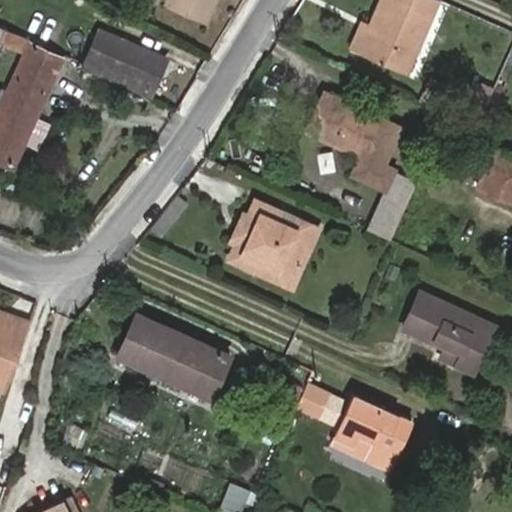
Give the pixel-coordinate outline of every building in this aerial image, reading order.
[(160,0),(203,19),(211,0),(160,0)] [(405,71),(435,0),(380,0),(371,21),(370,24),(376,26),(365,53),(405,71)] [(370,24),(371,21),(365,19),(353,48),(365,53),(376,26),(370,24)] [(146,94),(163,57),(99,30),(83,65),(146,94)] [(59,58),(30,45),(3,104),(0,103),(0,156),(11,162),(59,58)] [(429,83),(424,102),(449,110),(455,91),(429,83)] [(346,141),(343,147),(363,156),(380,116),(324,92),(309,126),(346,141)] [(401,125),(380,116),(363,156),(355,176),(384,188),(393,169),(384,165),(401,125)] [(307,131),(343,147),(346,141),(309,126),(307,131)] [(511,201),(511,154),(479,141),(464,177),(473,181),(472,183),(511,201)] [(318,152),(321,172),(336,169),(332,150),(318,152)] [(398,213),(414,179),(393,169),(384,188),(378,204),(398,213)] [(334,190),(330,199),(356,211),(360,202),(334,190)] [(298,215),(294,224),(276,215),(279,207),(254,196),(227,253),(254,266),(258,256),(296,274),(319,225),(298,215)] [(462,351),(455,369),(474,378),(497,328),(420,293),(404,325),(448,345),(462,351)] [(0,307),(0,313),(10,317),(11,312),(0,307)] [(0,313),(0,386),(6,388),(14,359),(29,317),(11,312),(10,317),(0,313)] [(126,343),(214,381),(226,353),(138,315),(126,343)] [(210,391),(214,381),(126,343),(122,353),(210,391)] [(440,362),(455,369),(462,351),(448,345),(440,362)] [(329,391),(305,380),(304,384),(294,405),(318,416),(329,391)] [(355,394),(334,439),(387,465),(409,420),(355,394)] [(151,477),(146,491),(159,496),(165,483),(151,477)] [(237,511),(247,488),(228,481),(219,504),(237,511)] [(78,511),(70,493),(29,511),(78,511)]
